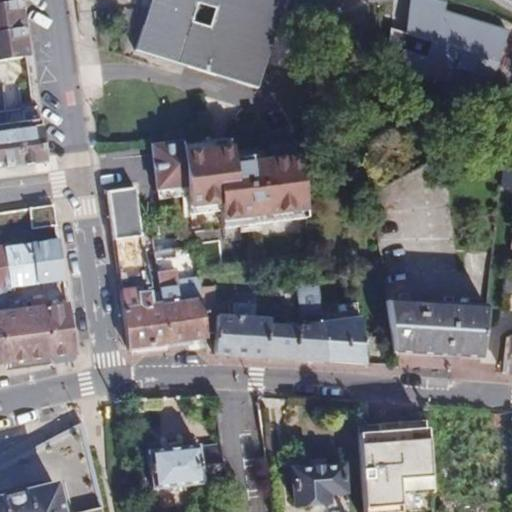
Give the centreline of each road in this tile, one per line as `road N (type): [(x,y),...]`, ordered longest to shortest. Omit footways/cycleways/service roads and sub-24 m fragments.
road 1 (unclassified): [(511,397),(223,377)]
road 2 (residential): [(103,380),(76,182)]
road 3 (residential): [(76,182),(53,0)]
road 4 (residential): [(239,511),(223,377)]
road 5 (unclassified): [(223,377),(103,380)]
